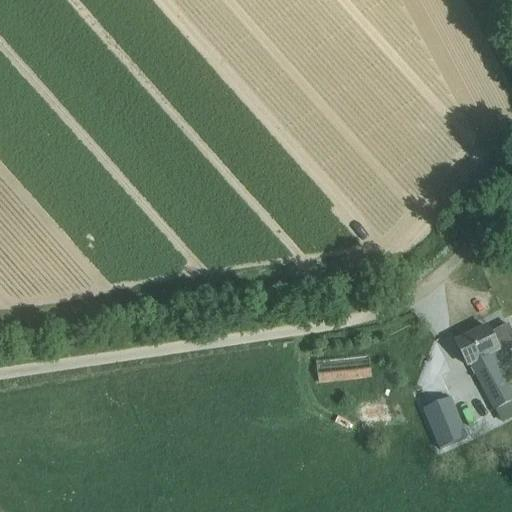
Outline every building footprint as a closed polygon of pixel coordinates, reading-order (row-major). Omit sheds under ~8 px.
[(456,343),(468,367),(471,366),(493,412),(496,410),(511,402),(511,393),(507,383),(511,380),(511,364),(504,348),(499,351),(488,328),(456,343)] [(317,363),(320,383),(372,377),(369,357),(317,363)] [(424,411),(440,451),(466,441),(450,401),(424,411)] [(511,402),(496,410),(503,423),(511,418),(511,402)] [(361,408),(365,425),(389,420),(386,403),(361,408)]
